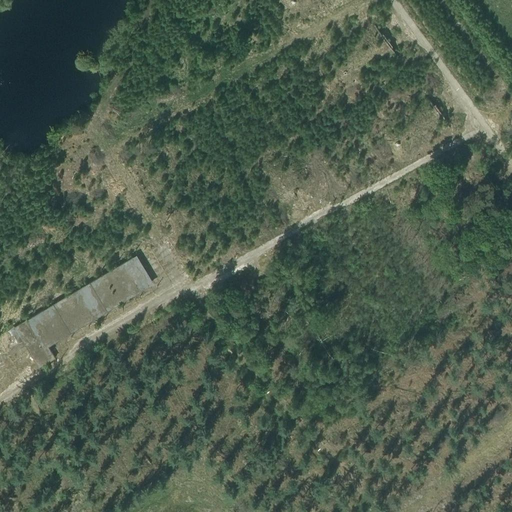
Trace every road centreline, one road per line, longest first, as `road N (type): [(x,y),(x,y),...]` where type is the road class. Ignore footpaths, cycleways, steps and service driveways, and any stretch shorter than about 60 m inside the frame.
road 1 (track): [(482,125),(0,402)]
road 2 (track): [(511,166),(390,0)]
